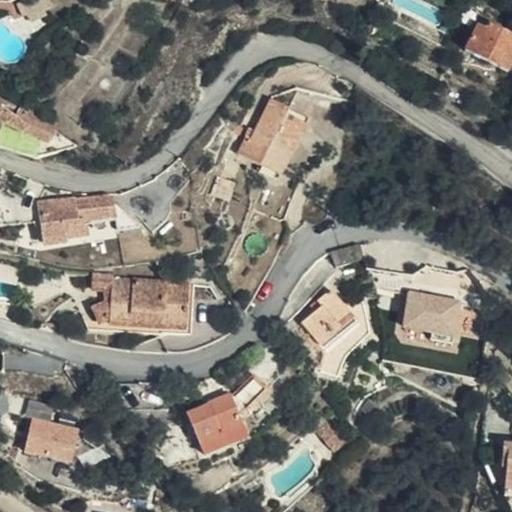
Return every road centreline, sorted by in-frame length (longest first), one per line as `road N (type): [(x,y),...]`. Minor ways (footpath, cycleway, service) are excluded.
road 1 (unclassified): [(0,160),(63,181),(119,181),(166,153),(245,58),(279,45),(364,81),(511,174)]
road 2 (unclassified): [(0,332),(150,363),(198,361),(263,326),(323,243),(347,233),(431,237),(511,292)]
